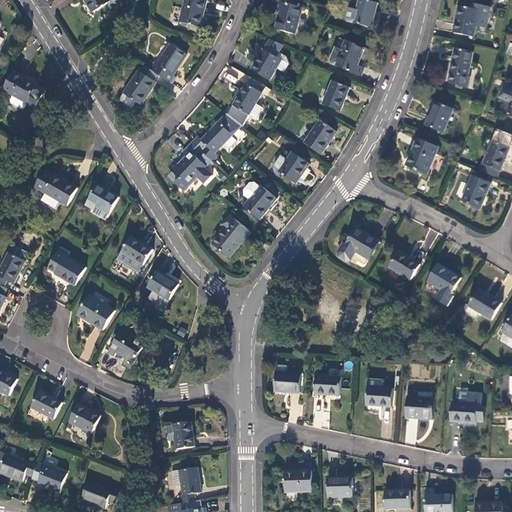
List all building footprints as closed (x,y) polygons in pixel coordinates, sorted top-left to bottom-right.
[(109,0),(84,0),(93,13),(111,2),(109,0)] [(207,1),(201,0),(185,0),(180,23),(201,28),(207,1)] [(378,3),(364,0),(359,0),(357,10),(348,8),(345,19),(347,22),(372,29),(378,3)] [(303,9),(277,1),(274,9),(281,11),(276,30),(296,35),(303,9)] [(459,7),(453,33),(474,38),(477,25),(486,27),(489,8),(473,4),(472,10),(459,7)] [(365,49),(346,41),(343,50),(336,47),(330,61),(332,65),(361,76),(365,68),(359,66),(365,49)] [(154,64),(151,70),(159,75),(163,78),(167,73),(173,77),(188,55),(171,44),(157,66),(154,64)] [(277,57),(264,49),(252,70),(270,81),(277,69),(284,73),(290,64),(287,57),(280,53),(277,57)] [(475,54),(456,50),(450,75),(451,75),(450,83),(474,90),(476,78),(470,77),(475,54)] [(151,70),(144,65),(140,72),(139,71),(123,94),(141,107),(157,83),(154,82),(159,75),(151,70)] [(46,89),(15,72),(5,90),(16,96),(13,101),(13,104),(22,110),(26,109),(29,103),(35,107),(46,89)] [(350,88),(333,82),(324,105),(341,112),(350,88)] [(243,126),(245,127),(252,115),(258,119),(264,108),(257,105),(263,94),(248,85),(230,116),(243,126)] [(511,91),(503,88),(500,98),(510,102),(506,114),(511,116),(511,91)] [(453,110),(436,102),(426,126),(443,133),(453,110)] [(203,141),(198,137),(193,143),(212,162),(213,162),(218,156),(216,154),(224,145),(229,150),(237,141),(232,136),(243,126),(230,116),(229,115),(203,141)] [(321,121),(305,144),(322,155),(338,132),(321,121)] [(418,139),(406,167),(427,176),(439,148),(418,139)] [(493,141),(481,171),(496,178),(499,171),(501,171),(510,148),(493,141)] [(212,162),(193,143),(183,154),(187,157),(180,165),(176,162),(170,169),(173,172),(170,176),(175,183),(184,191),(199,175),(201,176),(200,180),(205,185),(213,176),(205,169),(212,162)] [(293,153),(280,172),(297,184),(311,164),(293,153)] [(46,171),(36,188),(68,207),(78,189),(55,175),(54,176),(46,171)] [(491,185),(473,177),(462,202),(481,210),(491,185)] [(246,195),(252,199),(245,207),(260,220),(278,199),(263,186),(262,188),(257,183),(252,184),(246,190),(246,195)] [(98,185),(88,202),(110,215),(120,198),(98,185)] [(231,215),(223,225),(226,228),(213,244),(230,258),(252,232),(231,215)] [(381,242),(357,227),(346,247),(344,245),(338,254),(339,257),(346,262),(350,261),(352,258),(366,267),(381,242)] [(153,250),(131,237),(122,253),(144,266),(153,250)] [(0,285),(4,288),(8,281),(14,284),(26,262),(25,261),(29,254),(15,247),(11,254),(10,253),(0,271),(0,285)] [(69,254),(59,248),(48,269),(57,274),(56,275),(76,287),(87,269),(67,258),(69,254)] [(421,266),(399,252),(389,267),(411,281),(421,266)] [(462,280),(439,265),(428,282),(441,291),(436,299),(448,306),(454,297),(452,296),(462,280)] [(157,272),(148,287),(170,301),(180,285),(157,272)] [(503,303),(479,289),(469,306),(492,320),(503,303)] [(90,296),(78,316),(104,331),(115,312),(90,296)] [(511,316),(502,332),(511,338),(511,316)] [(225,326),(217,328),(218,336),(226,334),(225,326)] [(115,356),(117,352),(127,358),(124,363),(131,367),(145,345),(122,331),(109,352),(115,356)] [(287,365),(277,365),(275,393),(300,394),(301,374),(286,373),(287,365)] [(18,379),(0,370),(0,390),(10,396),(18,379)] [(343,378),(317,376),(316,395),(342,397),(343,378)] [(392,408),(393,389),(367,388),(366,407),(392,408)] [(63,403),(41,392),(32,408),(54,419),(63,403)] [(482,396),(468,395),(467,404),(452,403),(451,423),(477,424),(477,423),(484,423),(485,409),(481,408),(482,396)] [(435,399),(408,398),(406,420),(434,422),(435,399)] [(102,417),(79,405),(70,423),(91,434),(93,434),(102,417)] [(192,422),(174,424),(174,427),(169,428),(166,431),(167,440),(171,443),(176,442),(177,450),(195,448),(192,422)] [(7,456),(0,451),(0,473),(22,482),(25,475),(32,478),(37,464),(38,463),(30,460),(29,464),(7,456)] [(32,478),(32,479),(38,482),(37,485),(60,494),(67,474),(45,466),(45,467),(37,464),(32,478)] [(180,505),(195,503),(194,495),(202,494),(198,469),(180,471),(183,496),(179,496),(180,505)] [(312,471),(284,472),(285,493),(313,492),(312,471)] [(353,478),(327,479),(328,498),(354,497),(353,478)] [(112,491),(88,482),(82,500),(106,509),(108,501),(116,504),(121,490),(114,487),(112,491)] [(411,491),(385,492),(385,510),(411,509),(411,491)] [(435,491),(425,491),(425,511),(453,511),(454,496),(435,497),(435,491)] [(202,509),(201,502),(195,503),(180,505),(172,506),(172,510),(175,511),(181,511),(206,511),(206,508),(202,509)] [(503,511),(503,503),(476,504),(476,511),(503,511)]
